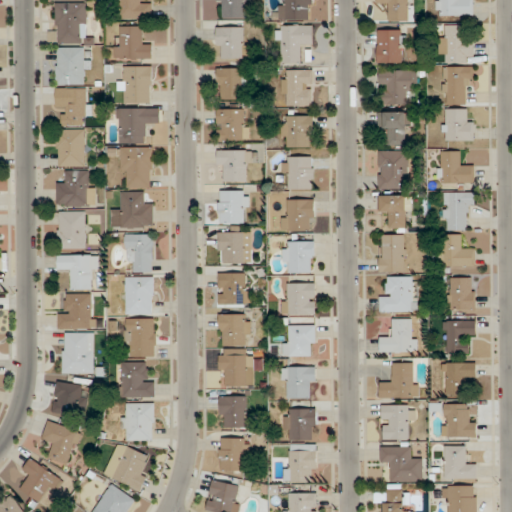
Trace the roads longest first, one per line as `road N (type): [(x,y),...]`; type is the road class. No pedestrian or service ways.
road 1 (residential): [(170,511),(189,445),(187,0)]
road 2 (residential): [(349,511),(345,0)]
road 3 (residential): [(510,511),(507,0)]
road 4 (residential): [(0,448),(26,387),(30,341),(25,0)]
